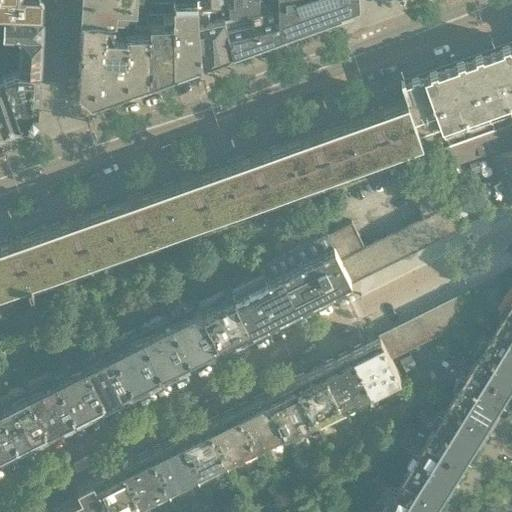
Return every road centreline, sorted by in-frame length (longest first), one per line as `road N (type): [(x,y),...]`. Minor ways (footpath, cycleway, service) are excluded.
road 1 (residential): [(0,484),(511,235)]
road 2 (residential): [(59,158),(380,46)]
road 3 (residential): [(59,158),(59,0)]
road 4 (residential): [(380,46),(505,0)]
